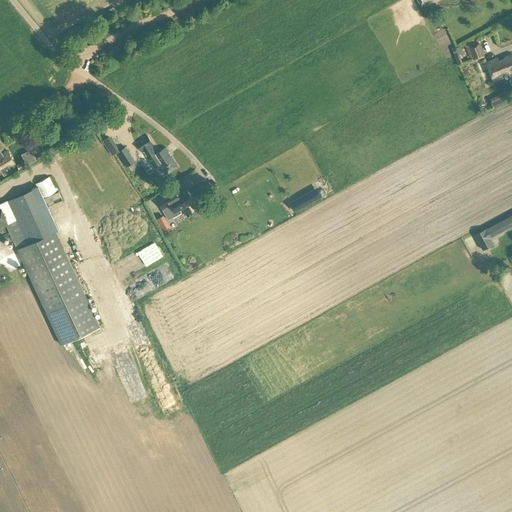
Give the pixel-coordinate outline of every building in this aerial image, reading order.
[(477,40),(464,45),(470,60),(473,58),(474,60),(485,57),(479,42),(478,42),(477,40)] [(505,75),(509,74),(511,78),(509,79),(511,85),(511,55),(499,60),(497,59),(486,63),(494,82),(505,77),(505,75)] [(505,91),(490,98),(494,105),(509,98),(505,91)] [(153,168),(159,164),(166,175),(178,168),(165,148),(156,154),(151,146),(153,145),(147,136),(135,144),(141,152),(142,151),(153,168)] [(0,171),(1,171),(4,175),(12,170),(9,166),(14,163),(7,152),(3,154),(0,150),(3,148),(0,142),(0,171)] [(128,168),(135,162),(125,148),(117,153),(128,168)] [(24,161),(17,164),(19,170),(26,166),(24,161)] [(0,228),(6,226),(7,228),(26,271),(47,316),(60,345),(61,345),(100,327),(56,231),(51,233),(31,189),(7,201),(0,203),(0,228)] [(181,213),(179,210),(192,203),(185,191),(174,197),(170,190),(155,199),(163,214),(169,211),(173,217),(181,213)] [(302,197),(281,209),(285,217),(293,212),(306,205),(302,197)] [(183,210),(187,217),(192,214),(189,207),(183,210)] [(511,214),(508,216),(473,234),(481,250),(493,244),(490,238),(511,227),(511,214)] [(156,219),(164,233),(171,230),(163,215),(156,219)]
